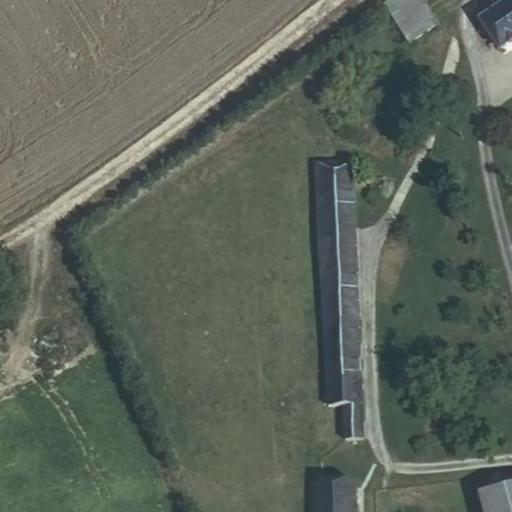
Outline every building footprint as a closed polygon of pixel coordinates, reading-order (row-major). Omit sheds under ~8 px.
[(404,22),(435,1),(434,0),(394,0),(391,2),(404,22)] [(511,0),(509,0),(490,13),(509,41),(511,39),(511,0)] [(418,44),(449,23),(435,1),(404,22),(418,44)] [(337,442),(357,441),(351,163),(313,164),(318,404),(336,404),(337,442)] [(326,511),(356,511),(356,486),(326,487),(326,511)] [(511,511),(511,494),(487,500),(489,511),(511,511)]
